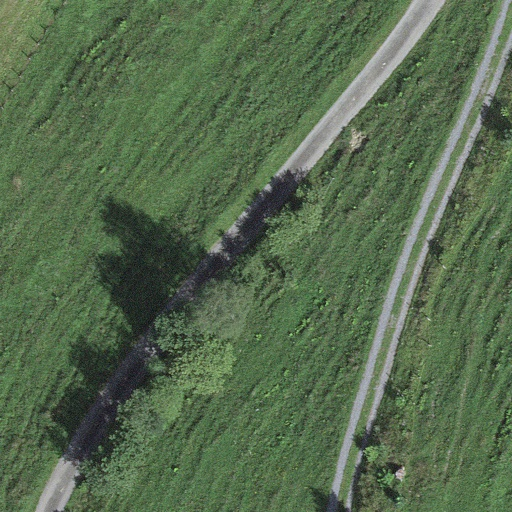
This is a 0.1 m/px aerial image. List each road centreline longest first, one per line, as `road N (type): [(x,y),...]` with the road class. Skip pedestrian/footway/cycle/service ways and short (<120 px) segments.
road 1 (track): [(46,511),(201,285),(430,0)]
road 2 (track): [(339,511),(511,0)]
